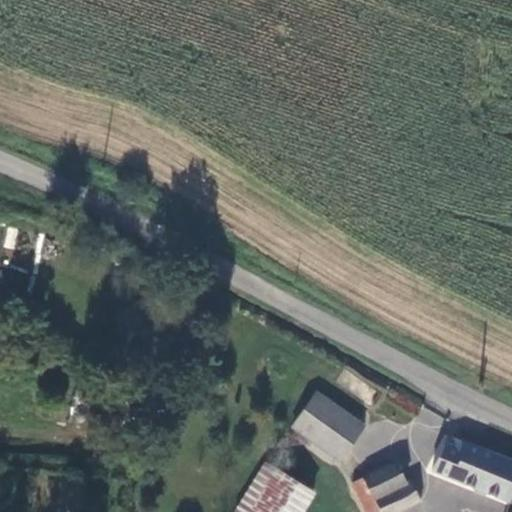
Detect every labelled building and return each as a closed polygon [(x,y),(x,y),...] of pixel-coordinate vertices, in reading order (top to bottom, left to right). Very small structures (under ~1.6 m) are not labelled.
[(0,266),(0,267),(0,295),(22,302),(30,274),(0,266)] [(161,401),(162,378),(133,376),(131,399),(161,401)] [(415,414),(421,399),(392,389),(387,403),(415,414)] [(362,427),(313,394),(289,427),(337,462),(362,427)] [(511,496),(511,462),(444,438),(432,472),(511,502),(511,496)] [(403,482),(395,465),(354,486),(365,511),(405,511),(419,505),(407,480),(403,482)] [(296,511),(307,495),(262,466),(231,511),(296,511)]
